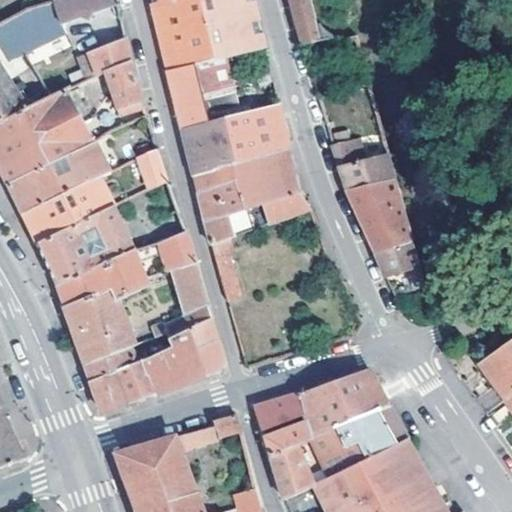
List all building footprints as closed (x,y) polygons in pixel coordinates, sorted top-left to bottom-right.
[(64,18),(58,0),(37,0),(30,2),(30,1),(0,20),(0,46),(7,57),(69,28),(64,18)] [(118,0),(58,0),(64,18),(119,1),(118,0)] [(255,0),(170,0),(154,4),(163,42),(169,68),(195,62),(266,45),(255,0)] [(304,39),(330,31),(326,28),(324,26),(318,27),(310,0),(293,0),(297,13),(304,39)] [(129,48),(126,37),(77,57),(86,79),(108,70),(131,59),(129,48)] [(136,77),(131,59),(108,70),(119,105),(143,97),(136,77)] [(0,120),(29,107),(0,60),(0,120)] [(211,123),(195,62),(169,68),(176,95),(185,131),(211,123)] [(119,105),(108,70),(86,79),(81,81),(98,113),(119,105)] [(9,181),(95,140),(66,89),(29,107),(0,120),(0,163),(3,168),(9,181)] [(143,97),(119,105),(122,115),(146,108),(143,97)] [(279,103),(230,117),(242,162),(290,147),(284,125),(279,103)] [(230,117),(211,123),(185,131),(191,154),(196,176),(242,162),(230,117)] [(341,163),(350,190),(393,176),(386,150),(365,156),(359,134),(334,142),(341,163)] [(16,195),(24,212),(101,174),(111,170),(95,140),(9,181),(16,195)] [(158,146),(140,155),(151,186),(169,177),(158,146)] [(251,206),(255,228),(313,209),(300,190),(290,147),(242,162),(196,176),(199,191),(245,177),(251,206)] [(39,242),(115,204),(101,174),(24,212),(32,229),(39,242)] [(393,176),(350,190),(362,217),(377,249),(411,239),(393,176)] [(245,177),(199,191),(209,226),(213,242),(236,234),(230,213),(251,206),(245,177)] [(135,249),(115,204),(39,242),(46,258),(58,283),(135,249)] [(172,267),(196,259),(186,228),(155,241),(167,268),(172,267)] [(410,266),(416,287),(423,284),(411,239),(377,249),(381,261),(387,275),(410,266)] [(241,297),(232,242),(214,245),(223,300),(241,297)] [(113,284),(117,292),(150,283),(135,249),(58,283),(62,293),(66,304),(113,284)] [(196,259),(172,267),(189,311),(208,300),(196,259)] [(87,365),(138,343),(117,292),(113,284),(66,304),(76,333),(87,365)] [(212,315),(208,300),(189,311),(166,323),(172,335),(212,315)] [(215,326),(212,315),(172,335),(176,343),(182,357),(198,350),(219,340),(215,326)] [(219,340),(198,350),(205,373),(218,368),(224,357),(219,340)] [(507,397),(511,393),(511,342),(483,363),(507,397)] [(92,379),(118,367),(143,356),(138,343),(87,365),(89,371),(92,379)] [(182,357),(176,343),(143,356),(156,390),(180,382),(205,373),(198,350),(182,357)] [(156,390),(143,356),(118,367),(130,400),(141,396),(156,390)] [(130,400),(118,367),(92,379),(104,409),(120,403),(130,400)] [(335,380),(302,392),(310,416),(313,423),(316,432),(349,415),(385,395),(369,368),(335,380)] [(257,405),(265,428),(310,416),(302,392),(275,400),(257,405)] [(395,413),(385,395),(349,415),(373,458),(409,438),(395,413)] [(1,406),(0,406),(0,466),(25,456),(16,436),(5,414),(1,406)] [(204,511),(183,448),(241,431),(237,412),(214,417),(215,422),(117,451),(134,496),(139,511),(204,511)] [(349,415),(316,432),(320,442),(334,479),(373,458),(349,415)] [(274,454),(308,445),(320,442),(316,432),(313,423),(268,436),(270,443),(274,454)] [(409,438),(373,458),(334,479),(320,486),(333,511),(449,511),(427,470),(409,438)] [(320,486),(308,445),(274,454),(278,467),(287,496),(320,486)] [(262,511),(258,488),(228,493),(231,511),(262,511)]
